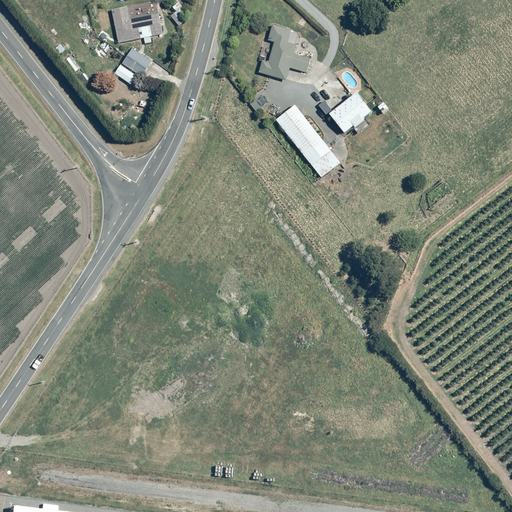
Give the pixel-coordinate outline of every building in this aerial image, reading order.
[(129,18),(127,4),(108,8),(113,29),(115,43),(144,37),(145,43),(152,42),(150,36),(163,34),(159,13),(129,18)] [(299,31),(272,24),(268,39),(274,40),(268,62),(262,60),(259,72),(286,79),(289,67),(306,72),(310,57),(293,53),(299,31)] [(151,60),(132,48),(122,63),(142,76),(151,60)] [(137,76),(120,65),(114,73),(131,84),(137,76)] [(371,111),(356,93),(330,114),(344,132),(353,126),(359,134),(371,124),(365,116),(371,111)] [(340,162),(295,105),(276,119),(321,177),(340,162)]
